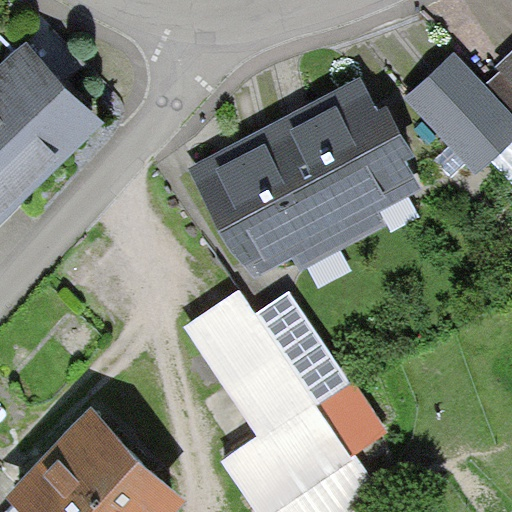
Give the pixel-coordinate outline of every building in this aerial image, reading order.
[(0,178),(89,89),(29,30),(0,58),(0,178)] [(511,32),(501,42),(511,55),(511,32)] [(511,110),(511,107),(448,42),(426,64),(432,70),(411,90),(471,151),(511,110)] [(403,163),(357,76),(201,158),(246,245),(403,163)] [(311,383),(253,300),(234,273),(187,306),(258,409),(216,438),(257,497),(347,435),(311,383)] [(253,300),(311,383),(334,366),(277,284),(253,300)] [(129,511),(169,473),(87,391),(7,470),(33,497),(17,511),(129,511)]
